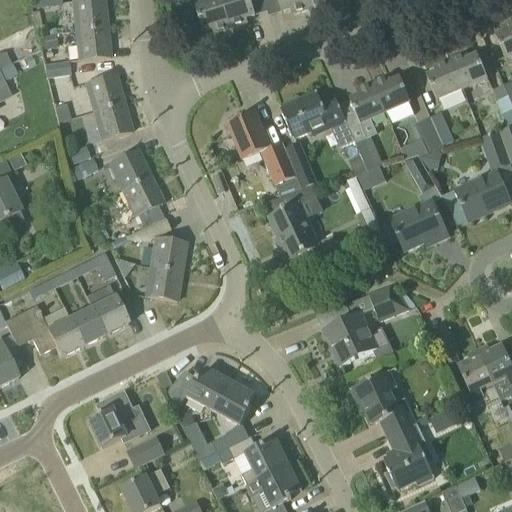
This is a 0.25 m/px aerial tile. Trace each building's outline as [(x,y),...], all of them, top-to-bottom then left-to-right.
[(29,0),(30,10),(45,9),(43,0),(29,0)] [(221,0),(219,0),(208,4),(206,0),(192,0),(203,34),(212,31),(214,36),(231,31),(222,1),(221,0)] [(221,0),(222,1),(231,31),(248,26),(247,21),(256,18),(249,0),(221,0)] [(309,12),(305,0),(277,0),(281,15),(291,12),(292,17),(309,12)] [(334,0),(305,0),(309,12),(326,8),(325,3),(334,1),(334,0)] [(70,5),(74,34),(107,31),(104,1),(70,5)] [(511,60),(511,25),(502,29),(504,34),(495,38),(506,63),(511,60)] [(41,28),(35,29),(37,38),(47,35),(45,27),(41,28)] [(107,31),(74,34),(77,64),(110,60),(107,31)] [(0,71),(10,67),(5,55),(0,56),(0,71)] [(467,56),(450,63),(463,94),(488,83),(477,57),(468,61),(467,56)] [(463,94),(450,63),(434,70),(435,75),(427,78),(438,104),(463,94)] [(44,67),(46,81),(70,78),(68,64),(44,67)] [(83,87),(91,115),(123,106),(115,78),(83,87)] [(386,115),(385,116),(392,131),(393,130),(391,127),(414,117),(409,106),(411,105),(400,80),(391,84),(389,79),(373,86),(386,115)] [(0,104),(9,100),(0,80),(0,104)] [(361,126),(385,116),(386,115),(373,86),(357,94),(358,98),(350,102),(361,126)] [(498,104),(510,99),(505,88),(493,93),(498,104)] [(285,109),(280,111),(294,143),(312,136),(313,140),(332,132),(340,151),(354,145),(335,99),(321,105),(317,95),(300,103),(299,100),(296,99),(286,104),(285,106),(285,109)] [(123,106),(91,115),(100,144),(132,135),(123,106)] [(303,192),(286,152),(283,146),(272,151),(256,114),(227,126),(242,163),(261,155),(281,201),(303,194),(303,193),(303,192)] [(442,116),(431,121),(443,149),(455,143),(442,116)] [(443,149),(431,121),(415,128),(428,156),(443,149)] [(511,167),(511,166),(511,130),(500,134),(511,167)] [(492,173),(511,167),(500,134),(480,141),(492,173)] [(356,146),(361,157),(362,157),(369,174),(384,168),(372,140),(356,146)] [(300,146),(286,152),(303,192),(317,186),(300,146)] [(107,167),(120,194),(150,179),(137,153),(107,167)] [(419,159),(428,176),(437,172),(441,157),(436,153),(419,159)] [(0,222),(8,219),(13,229),(24,224),(19,215),(22,214),(6,182),(12,179),(5,165),(12,161),(10,157),(0,161),(0,222)] [(362,157),(361,157),(349,163),(356,180),(369,174),(362,157)] [(404,164),(423,197),(435,189),(418,159),(404,164)] [(70,171),(76,184),(98,174),(92,161),(70,171)] [(456,194),(442,200),(459,228),(469,223),(469,225),(511,207),(497,174),(455,192),(456,194)] [(150,179),(120,194),(132,221),(163,206),(150,179)] [(343,186),(357,216),(370,211),(355,180),(343,186)] [(389,221),(396,236),(405,255),(432,242),(434,247),(449,240),(431,202),(422,206),(389,221)] [(278,242),(276,242),(287,265),(319,250),(323,260),(339,252),(333,239),(318,246),(299,205),(268,220),(278,242)] [(102,221),(92,226),(97,235),(99,238),(108,233),(102,221)] [(123,225),(113,230),(120,242),(126,239),(129,238),(123,225)] [(128,242),(140,244),(147,241),(143,231),(129,238),(126,239),(128,242)] [(87,240),(92,251),(102,245),(99,238),(97,235),(87,240)] [(154,241),(149,270),(181,275),(186,246),(154,241)] [(104,256),(72,271),(77,280),(97,270),(104,284),(115,279),(104,256)] [(0,270),(0,289),(3,295),(25,283),(14,263),(0,270)] [(181,275),(149,270),(144,299),(176,304),(181,275)] [(72,271),(50,282),(54,291),(77,280),(72,271)] [(54,291),(50,282),(27,294),(31,302),(54,291)] [(86,299),(90,309),(91,309),(105,338),(128,327),(109,288),(86,299)] [(369,299),(375,313),(377,317),(379,324),(409,313),(390,291),(369,299)] [(46,316),(60,307),(53,297),(39,305),(46,316)] [(4,324),(6,329),(16,350),(31,342),(39,358),(54,350),(59,360),(82,349),(68,320),(63,311),(41,322),(35,309),(4,324)] [(91,309),(90,309),(68,320),(82,349),(105,338),(91,309)] [(323,333),(340,370),(379,352),(361,315),(323,333)] [(433,342),(446,369),(459,363),(446,336),(433,342)] [(0,389),(18,381),(0,343),(0,389)] [(487,348),(478,353),(493,387),(501,404),(511,399),(511,398),(511,389),(511,367),(502,347),(490,353),(487,348)] [(493,387),(478,353),(468,357),(470,362),(457,368),(475,406),(484,402),(488,410),(501,404),(493,387)] [(370,360),(362,363),(365,371),(373,367),(370,360)] [(187,400),(213,415),(230,383),(207,370),(200,382),(186,374),(166,396),(173,410),(187,400)] [(381,424),(388,439),(417,426),(406,401),(396,405),(391,394),(398,391),(390,374),(350,392),(362,416),(365,415),(372,428),(381,424)] [(230,383),(213,415),(240,430),(251,410),(249,408),(255,397),(230,383)] [(121,427),(137,419),(125,394),(96,408),(101,418),(89,424),(102,451),(127,439),(121,427)] [(417,426),(388,439),(396,457),(384,463),(389,475),(386,477),(393,492),(397,490),(398,493),(416,485),(417,488),(434,480),(428,466),(433,463),(417,426)] [(157,439),(127,454),(135,471),(166,457),(157,439)] [(242,478),(248,488),(248,489),(258,484),(258,483),(289,468),(277,443),(266,449),(264,446),(257,450),(251,439),(229,451),(217,457),(223,467),(234,462),(242,478)] [(212,446),(217,457),(229,451),(223,440),(212,446)] [(511,451),(501,457),(505,465),(511,461),(511,451)] [(248,489),(248,488),(246,489),(252,501),(261,497),(259,494),(263,493),(272,511),(292,501),(290,498),(302,493),(289,468),(258,483),(258,484),(248,489)] [(158,497),(170,491),(161,472),(148,479),(122,491),(132,511),(152,511),(163,507),(158,497)] [(213,492),(218,502),(228,498),(223,487),(213,492)] [(442,495),(450,511),(465,511),(467,511),(456,489),(442,495)] [(178,511),(201,511),(197,503),(178,511)]
